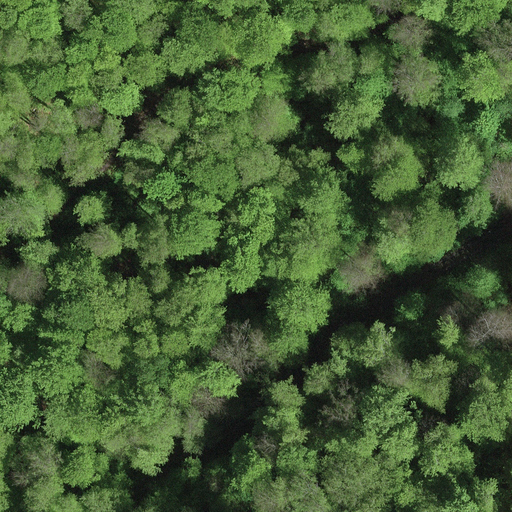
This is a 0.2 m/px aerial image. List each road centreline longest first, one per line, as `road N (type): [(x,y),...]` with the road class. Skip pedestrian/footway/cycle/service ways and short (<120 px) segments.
road 1 (track): [(420,0),(309,46),(244,52),(202,67),(0,270)]
road 2 (track): [(126,511),(171,460),(246,420),(350,317),(511,226)]
